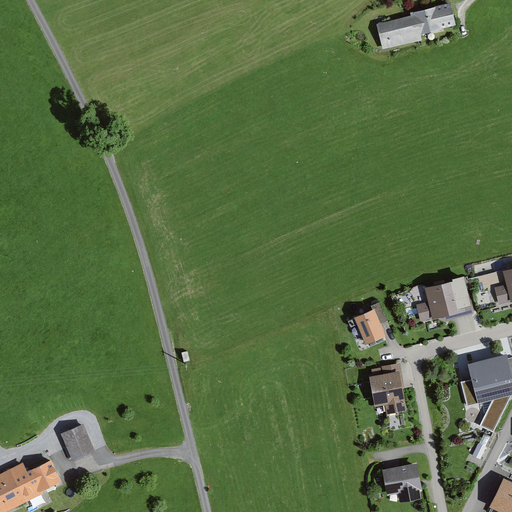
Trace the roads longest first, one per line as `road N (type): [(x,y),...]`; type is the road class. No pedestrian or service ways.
road 1 (unclassified): [(193,454),(128,204),(101,132),(31,0)]
road 2 (residential): [(443,511),(418,362),(432,349),(511,330)]
road 3 (unclassified): [(193,454),(109,462),(79,418),(0,461)]
